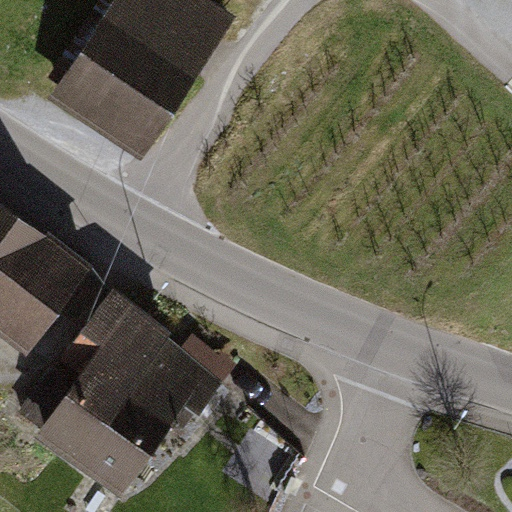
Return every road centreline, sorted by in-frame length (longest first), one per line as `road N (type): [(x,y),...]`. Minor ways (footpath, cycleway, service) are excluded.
road 1 (tertiary): [(0,143),(135,234),(272,310),(395,364)]
road 2 (residential): [(395,364),(358,474),(418,511)]
road 3 (tertiary): [(395,364),(511,394)]
